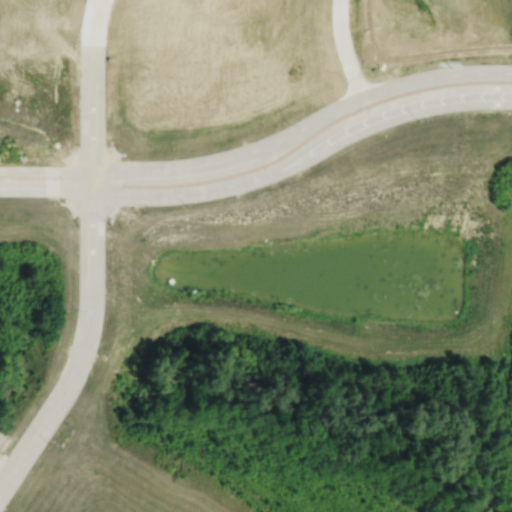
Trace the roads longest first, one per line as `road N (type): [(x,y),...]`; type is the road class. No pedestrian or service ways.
road 1 (residential): [(511,73),(402,85),(254,152),(199,166),(0,171)]
road 2 (residential): [(0,193),(143,198),(231,188),(394,117),(511,100)]
road 3 (residential): [(0,491),(83,358),(94,306),(94,195)]
road 4 (residential): [(94,195),(96,0)]
